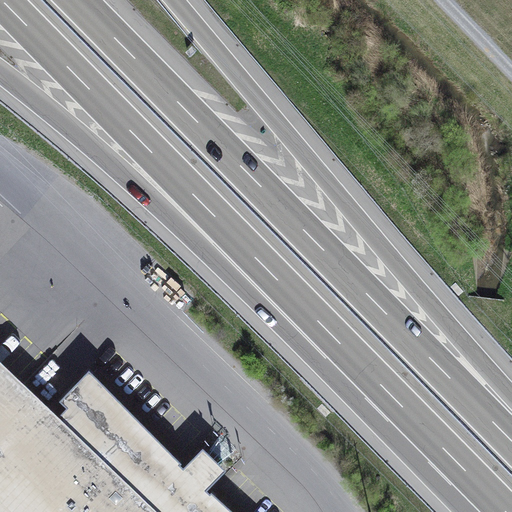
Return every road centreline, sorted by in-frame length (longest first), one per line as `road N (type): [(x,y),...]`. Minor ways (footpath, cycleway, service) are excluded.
road 1 (motorway): [(511,440),(77,0)]
road 2 (motorway): [(511,411),(176,0)]
road 3 (unclassified): [(0,169),(303,459),(344,511)]
road 4 (motorway): [(0,0),(288,292)]
road 5 (motorway): [(0,74),(288,292)]
road 6 (motorway): [(288,292),(505,511)]
